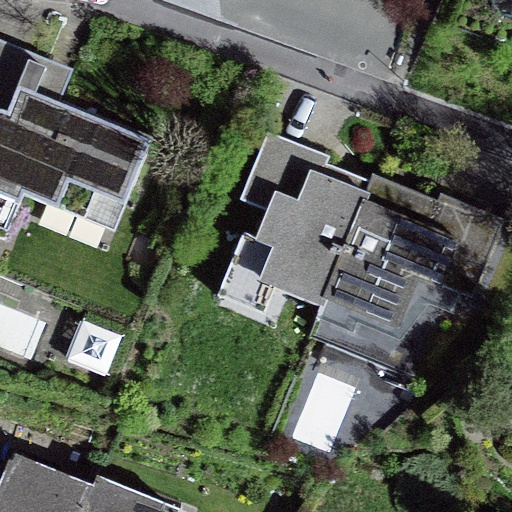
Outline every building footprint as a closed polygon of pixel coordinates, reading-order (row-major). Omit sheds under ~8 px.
[(46,71),(0,52),(0,231),(9,235),(27,189),(81,211),(92,183),(129,198),(152,139),(59,101),(57,106),(35,97),(46,71)] [(272,284),(323,305),(325,298),(364,204),(336,193),(340,181),(321,173),(314,170),(318,162),(265,140),(240,201),(268,212),(257,240),(243,235),(218,297),(220,298),(229,278),(268,294),(272,284)] [(364,204),(325,298),(395,326),(410,288),(437,298),(442,285),(471,297),(500,227),(445,205),(441,214),(434,211),(408,201),(404,212),(384,204),(388,193),(371,186),(375,177),(374,177),(364,204)] [(120,337),(83,322),(68,359),(106,374),(120,337)] [(86,511),(99,480),(98,480),(93,489),(16,458),(0,496),(0,511),(86,511)] [(86,511),(177,511),(99,480),(86,511)]
